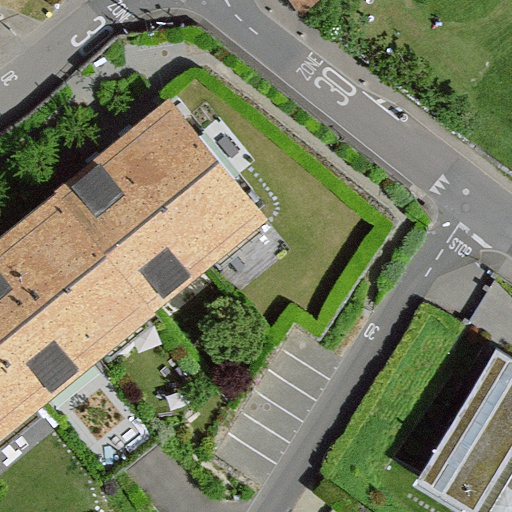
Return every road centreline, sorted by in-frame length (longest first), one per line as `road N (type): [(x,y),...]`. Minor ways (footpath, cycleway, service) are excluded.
road 1 (residential): [(264,511),(488,204)]
road 2 (residential): [(488,204),(219,0)]
road 3 (residential): [(0,95),(127,0)]
